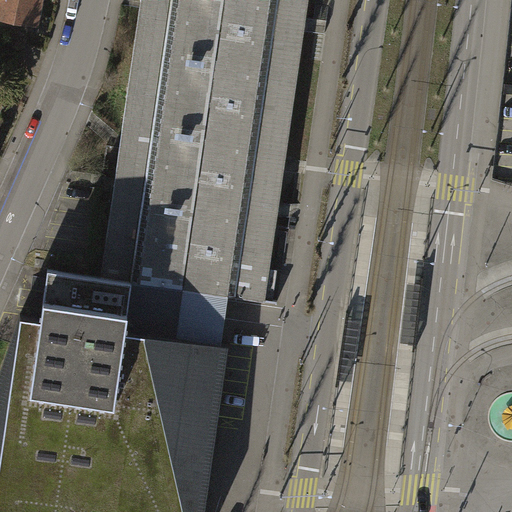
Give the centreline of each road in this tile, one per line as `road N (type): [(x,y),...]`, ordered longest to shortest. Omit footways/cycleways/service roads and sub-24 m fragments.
road 1 (secondary): [(375,0),(301,511)]
road 2 (secondary): [(413,511),(472,0)]
road 3 (residential): [(90,0),(0,243)]
